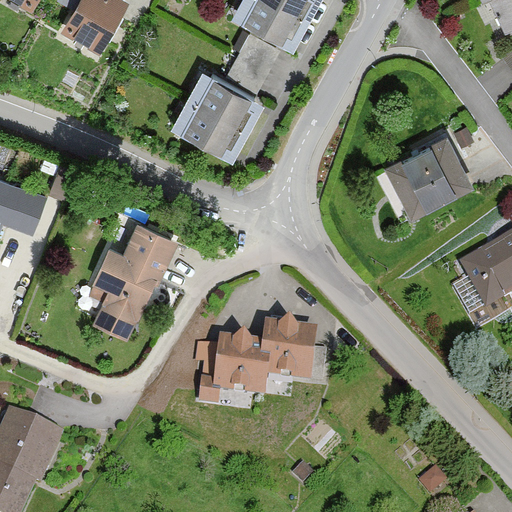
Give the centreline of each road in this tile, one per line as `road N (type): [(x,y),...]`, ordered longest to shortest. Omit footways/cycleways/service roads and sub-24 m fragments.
road 1 (residential): [(298,238),(213,275),(139,380),(88,385),(0,350)]
road 2 (residential): [(298,238),(511,468)]
road 3 (residential): [(0,114),(213,206),(278,208)]
road 4 (residential): [(382,0),(285,180),(278,208)]
road 5 (residential): [(511,146),(423,31),(387,0)]
